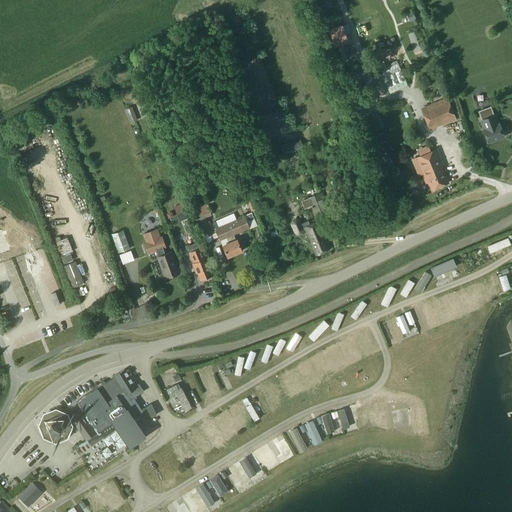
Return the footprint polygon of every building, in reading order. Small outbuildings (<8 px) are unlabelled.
[(321,0),(325,9),(332,7),(329,0),(321,0)] [(412,11),(406,13),(410,22),(416,19),(412,11)] [(330,30),(335,45),(347,41),(342,26),(330,30)] [(401,70),(388,75),(392,85),(404,80),(401,70)] [(456,120),(447,97),(421,108),(430,131),(456,120)] [(131,108),(125,110),(130,123),(136,121),(131,108)] [(281,110),(274,113),(282,134),(290,130),(281,110)] [(498,125),(492,110),(479,115),(481,120),(480,121),(484,130),(483,130),(487,142),(503,136),(499,124),(498,125)] [(303,148),(300,140),(281,147),(284,155),(303,148)] [(447,183),(434,150),(412,159),(418,176),(425,173),(431,189),(447,183)] [(238,181),(236,177),(235,175),(229,178),(230,179),(232,183),(238,181)] [(330,211),(322,192),(308,198),(315,217),(330,211)] [(354,198),(347,201),(350,209),(357,206),(354,198)] [(212,216),(207,201),(192,206),(197,221),(212,216)] [(188,218),(182,204),(174,207),(179,221),(188,218)] [(248,227),(243,216),(214,229),(219,241),(226,238),(228,243),(222,246),(227,257),(241,251),(236,240),(235,240),(232,235),(248,227)] [(300,219),(296,218),(291,220),(290,224),(295,234),(299,236),(303,234),(304,230),(315,256),(330,249),(316,221),(310,224),(308,221),(302,223),(300,219)] [(130,249),(123,230),(111,234),(118,253),(130,249)] [(277,230),(268,233),(271,239),(279,236),(277,230)] [(166,248),(162,237),(145,243),(149,254),(156,251),(158,256),(157,257),(164,279),(178,274),(170,252),(165,254),(163,249),(166,248)] [(507,237),(492,243),(494,249),(502,246),(503,248),(510,246),(507,237)] [(198,242),(188,245),(189,250),(200,247),(198,242)] [(489,264),(495,261),(488,243),(482,245),(489,264)] [(192,264),(200,281),(212,276),(200,248),(188,254),(192,264)] [(36,251),(38,258),(45,256),(43,249),(36,251)] [(132,250),(120,254),(123,264),(135,260),(132,250)] [(469,254),(462,256),(468,270),(474,268),(469,254)] [(430,267),(437,286),(460,277),(453,259),(430,267)] [(84,283),(75,261),(64,266),(72,288),(84,283)] [(511,288),(507,274),(499,276),(504,291),(511,289),(511,288)] [(477,297),(487,293),(485,288),(492,286),(489,278),(472,285),(477,297)] [(475,300),(473,294),(466,297),(464,289),(456,292),(462,309),(469,307),(467,303),(475,300)] [(448,295),(441,298),(447,315),(455,312),(448,295)] [(432,320),(434,325),(441,322),(434,301),(420,306),(426,322),(432,320)] [(411,325),(416,323),(419,330),(426,327),(419,307),(406,312),(411,325)] [(388,342),(396,339),(394,332),(401,329),(403,334),(410,331),(404,314),(381,323),(388,342)] [(363,357),(371,354),(365,335),(357,337),(363,357)] [(351,338),(340,342),(346,359),(354,356),(351,349),(355,347),(351,338)] [(275,362),(282,360),(276,343),(270,345),(275,362)] [(324,351),(331,364),(338,360),(331,347),(324,351)] [(318,375),(324,371),(316,356),(294,367),(304,386),(312,383),(310,379),(318,375)] [(338,361),(332,365),(336,372),(343,368),(338,361)] [(136,387),(124,370),(115,376),(115,377),(98,389),(97,388),(79,401),(83,408),(70,417),(86,440),(99,431),(99,430),(112,421),(129,446),(145,435),(133,418),(142,411),(133,398),(143,391),(138,385),(136,387)] [(290,396),(297,392),(294,385),(300,382),(298,378),(292,381),(288,372),(281,375),(290,396)] [(176,414),(192,406),(179,382),(163,391),(176,414)] [(264,389),(256,393),(267,412),(274,408),(264,389)] [(383,421),(382,399),(373,399),(374,421),(383,421)] [(228,407),(231,414),(243,409),(240,402),(228,407)] [(159,414),(153,403),(148,406),(153,417),(159,414)] [(246,406),(255,423),(261,419),(252,403),(246,406)] [(392,423),(400,423),(400,403),(391,403),(392,423)] [(357,405),(359,424),(366,423),(364,404),(357,405)] [(408,410),(411,429),(419,427),(416,408),(408,410)] [(240,430),(246,427),(238,410),(232,413),(240,430)] [(222,414),(216,417),(225,438),(231,435),(222,414)] [(48,434),(49,435),(50,436),(51,436),(52,437),(53,437),(54,437),(55,437),(57,437),(58,437),(59,437),(60,436),(61,435),(62,435),(63,434),(64,433),(64,432),(65,431),(65,429),(65,428),(65,427),(65,426),(65,425),(64,424),(64,422),(63,421),(62,420),(61,419),(60,418),(58,418),(57,417),(56,417),(55,417),(53,417),(52,418),(51,418),(50,419),(49,420),(48,420),(47,421),(47,422),(46,423),(46,425),(45,426),(45,427),(45,428),(46,430),(46,431),(46,432),(47,433),(48,434)] [(305,424),(314,445),(323,441),(314,420),(305,424)] [(216,424),(212,427),(208,421),(200,426),(213,445),(225,437),(216,424)] [(187,433),(197,453),(208,448),(198,427),(187,433)] [(296,428),(290,431),(301,452),(307,449),(296,428)] [(280,447),(286,445),(283,436),(277,438),(280,447)] [(186,446),(181,438),(172,444),(181,460),(187,456),(182,448),(186,446)] [(268,443),(277,459),(284,456),(275,439),(268,443)] [(260,464),(261,467),(267,464),(262,450),(249,455),(253,466),(260,464)] [(240,461),(249,477),(256,473),(247,457),(240,461)] [(157,461),(147,468),(153,476),(162,470),(157,461)] [(235,489),(242,486),(233,466),(226,469),(235,489)] [(114,481),(109,484),(115,495),(119,492),(114,481)] [(43,493),(33,482),(18,497),(28,507),(43,493)] [(107,484),(100,489),(111,508),(119,503),(107,484)] [(190,511),(197,511),(199,511),(190,493),(183,496),(190,511)] [(84,498),(92,511),(102,511),(91,494),(84,498)]
